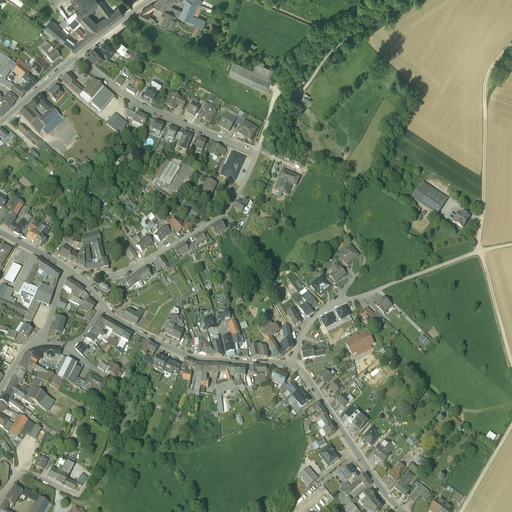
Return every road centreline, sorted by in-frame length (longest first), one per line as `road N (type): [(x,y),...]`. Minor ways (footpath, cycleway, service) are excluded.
road 1 (residential): [(76,55),(133,100),(256,153),(242,185)]
road 2 (track): [(480,250),(484,87),(511,47)]
road 3 (track): [(361,269),(363,254),(345,230),(345,181),(310,160),(293,137),(297,94)]
road 4 (tertiary): [(102,307),(188,356),(290,364)]
road 5 (residential): [(242,185),(222,215),(148,260),(82,281)]
road 6 (tertiary): [(290,364),(404,511)]
road 7 (residential): [(339,302),(480,250)]
road 8 (track): [(297,94),(338,45),(403,0)]
road 9 (track): [(480,250),(511,368)]
